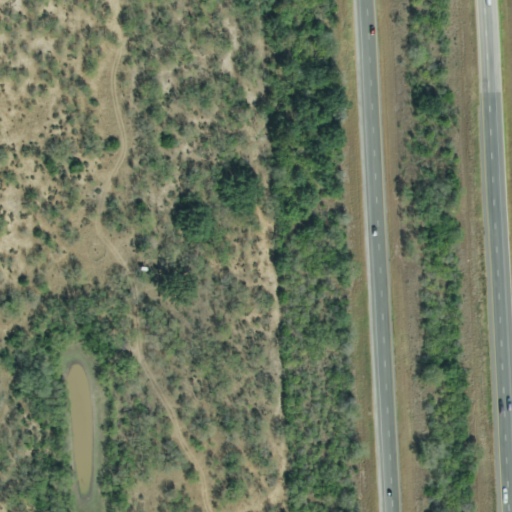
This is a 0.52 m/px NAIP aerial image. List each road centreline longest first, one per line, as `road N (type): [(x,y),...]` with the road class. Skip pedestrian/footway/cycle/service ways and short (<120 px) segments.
road 1 (motorway): [(367,0),(393,511)]
road 2 (motorway): [(511,431),(499,0)]
